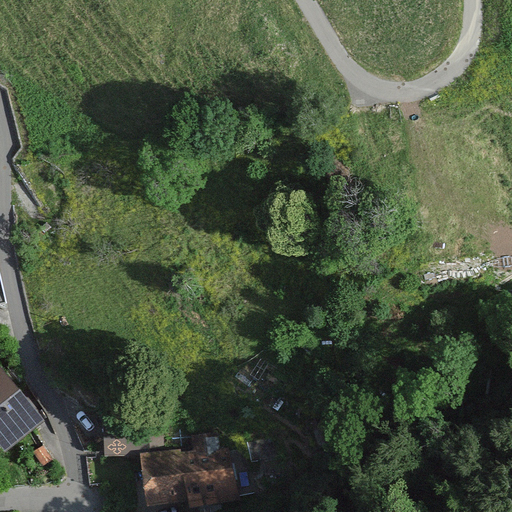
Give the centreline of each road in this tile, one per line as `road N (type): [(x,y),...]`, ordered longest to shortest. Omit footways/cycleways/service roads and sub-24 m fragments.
road 1 (residential): [(0,147),(9,284),(71,452),(76,490)]
road 2 (residential): [(470,0),(469,46),(424,84),(379,89),(344,62),(306,0)]
